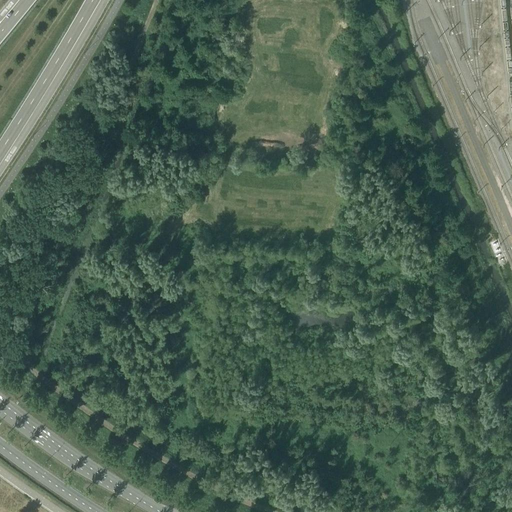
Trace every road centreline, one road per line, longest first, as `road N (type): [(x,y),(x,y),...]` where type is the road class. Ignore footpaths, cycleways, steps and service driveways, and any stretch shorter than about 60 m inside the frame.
road 1 (secondary): [(0,167),(94,0)]
road 2 (secondary): [(156,511),(0,403)]
